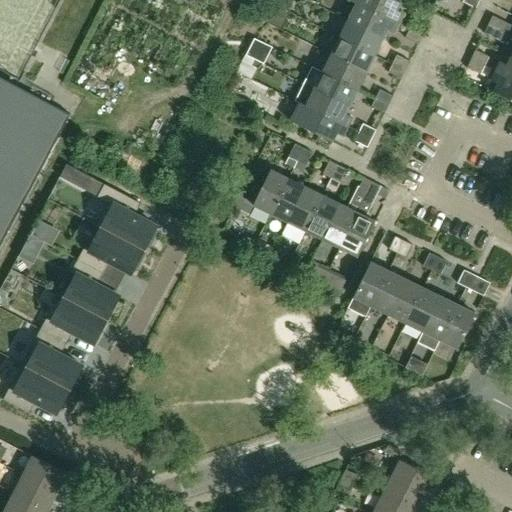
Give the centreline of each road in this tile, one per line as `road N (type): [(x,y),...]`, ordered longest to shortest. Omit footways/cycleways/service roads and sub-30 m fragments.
road 1 (tertiary): [(168,492),(480,388)]
road 2 (residential): [(189,224),(88,416),(95,440),(132,459),(147,498)]
road 3 (residential): [(511,234),(428,192),(462,125),(511,149)]
